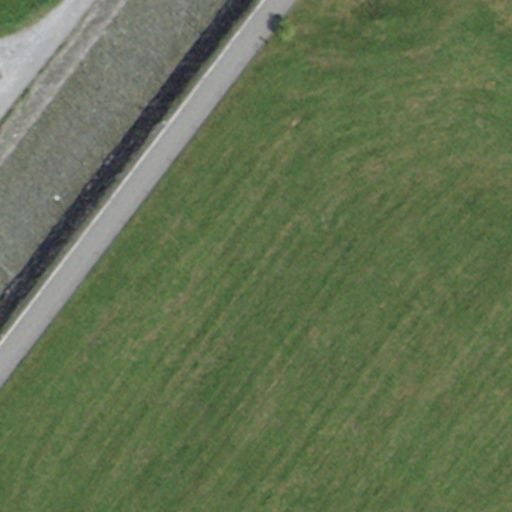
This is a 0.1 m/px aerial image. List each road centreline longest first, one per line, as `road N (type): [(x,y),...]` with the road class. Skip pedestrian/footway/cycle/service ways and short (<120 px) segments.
road 1 (residential): [(0,366),(282,0)]
road 2 (track): [(82,0),(0,107)]
